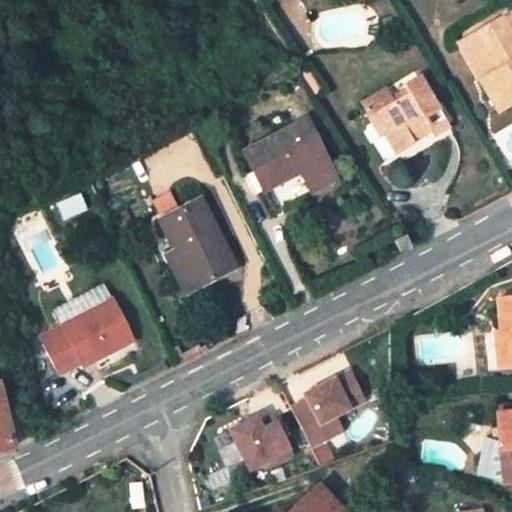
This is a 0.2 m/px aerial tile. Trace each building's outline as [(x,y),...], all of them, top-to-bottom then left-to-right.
[(471,28),(492,66),(478,74),(497,106),(511,97),(511,10),(508,5),(471,28)] [(456,38),(478,74),(492,66),(471,28),(456,38)] [(446,140),(461,131),(424,73),(406,84),(411,93),(372,118),(384,138),(394,133),(406,153),(424,142),(421,135),(437,127),(446,140)] [(314,197),(338,183),(306,126),(250,158),(271,196),(304,177),(314,197)] [(171,191),(152,200),(160,216),(179,207),(171,191)] [(187,262),(196,277),(187,282),(197,302),(242,277),(205,209),(169,230),(187,262)] [(418,237),(412,230),(398,239),(406,251),(421,242),(418,237)] [(178,265),(187,282),(196,277),(187,262),(178,265)] [(511,300),(489,303),(492,335),(486,336),(489,372),(511,370),(511,300)] [(141,350),(117,309),(48,348),(67,381),(88,370),(92,376),(141,350)] [(301,412),(285,420),(305,459),(336,443),(328,428),(357,413),(342,383),(298,406),(301,412)] [(0,455),(17,452),(0,389),(0,455)] [(511,405),(490,407),(491,416),(511,414),(511,405)] [(511,485),(511,414),(491,416),(487,416),(489,445),(485,446),(474,442),(465,478),(488,487),(492,486),(492,487),(511,485)] [(250,429),(223,443),(244,482),(270,469),(272,473),(286,466),(266,428),(253,435),(250,429)] [(277,511),(290,511),(306,499),(301,492),(277,511)] [(317,511),(306,499),(290,511),(317,511)]
